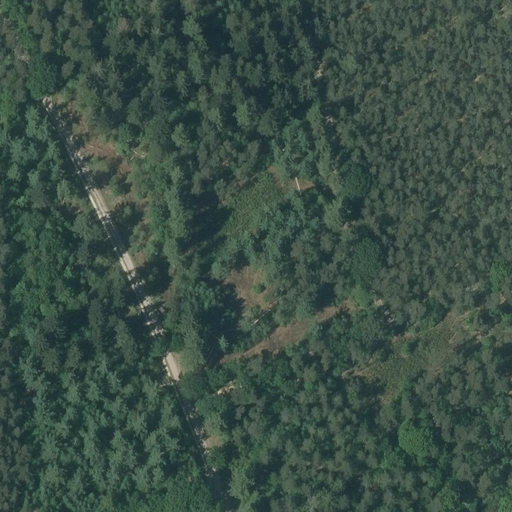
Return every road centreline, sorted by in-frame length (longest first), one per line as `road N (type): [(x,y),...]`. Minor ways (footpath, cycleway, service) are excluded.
road 1 (track): [(189,408),(0,1)]
road 2 (track): [(394,318),(369,293),(352,240),(302,0)]
road 3 (track): [(394,318),(189,408)]
